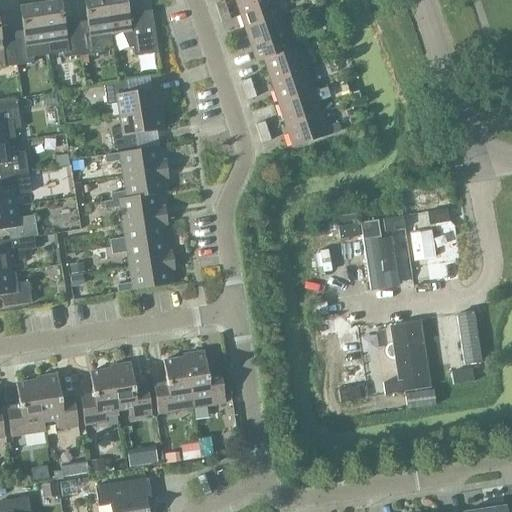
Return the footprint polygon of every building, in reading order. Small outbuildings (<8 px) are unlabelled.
[(112,46),(110,36),(104,0),(83,0),(87,27),(75,29),(80,57),(96,55),(97,48),(112,46)] [(134,58),(157,55),(151,18),(129,21),(125,0),(104,0),(110,36),(120,34),(128,50),(133,49),(134,58)] [(244,29),(281,17),(275,0),(259,0),(237,8),(244,29)] [(215,4),(218,14),(227,11),(224,1),(215,4)] [(80,57),(75,29),(63,31),(59,4),(39,7),(47,56),(61,54),(65,60),(80,57)] [(34,58),(47,56),(39,7),(19,10),(23,37),(11,39),(16,67),(33,65),(34,58)] [(230,20),(227,11),(218,14),(222,23),(230,20)] [(292,50),(281,17),(244,29),(252,52),(254,51),(258,63),(263,61),(263,60),(281,54),(292,50)] [(16,67),(11,39),(0,40),(0,68),(0,69),(16,67)] [(270,82),(307,70),(300,48),(281,54),(263,60),(263,61),(270,82)] [(278,104),(314,92),(307,70),(270,82),(278,104)] [(241,82),(244,91),(253,88),(250,79),(241,82)] [(119,116),(161,109),(158,92),(155,93),(155,89),(130,93),(128,81),(104,85),(107,106),(117,104),(119,116)] [(285,125),(321,113),(318,102),(332,97),(328,87),(314,92),(278,104),(285,125)] [(256,98),(253,88),(244,91),(248,101),(256,98)] [(0,144),(7,144),(15,142),(13,131),(21,129),(18,109),(16,97),(0,99),(0,144)] [(161,127),(164,127),(161,109),(119,116),(121,128),(111,130),(114,150),(139,146),(137,135),(161,131),(161,127)] [(326,126),(321,113),(285,125),(292,148),(343,131),(339,122),(326,126)] [(256,125),(259,134),(268,131),(264,122),(256,125)] [(31,150),(57,149),(55,129),(30,131),(31,150)] [(271,141),(268,131),(259,134),(262,144),(271,141)] [(0,177),(29,173),(26,152),(9,155),(7,144),(0,144),(0,177)] [(123,177),(167,170),(166,161),(161,162),(159,148),(119,154),(105,156),(106,164),(120,162),(123,177)] [(104,204),(158,195),(166,194),(164,180),(168,179),(167,170),(123,177),(125,192),(111,195),(112,201),(104,203),(104,204)] [(15,195),(32,192),(29,173),(0,177),(0,179),(1,189),(0,189),(0,209),(17,207),(15,195)] [(122,223),(166,216),(165,207),(160,208),(158,195),(104,204),(105,210),(120,208),(122,223)] [(10,241),(33,238),(38,237),(34,216),(18,218),(17,207),(0,209),(0,230),(8,230),(10,241)] [(360,217),(370,285),(399,281),(391,230),(402,229),(399,211),(360,217)] [(459,235),(468,234),(467,214),(458,215),(459,235)] [(111,248),(165,240),(163,226),(168,225),(166,216),(122,223),(124,238),(110,241),(111,248)] [(339,240),(359,238),(358,225),(338,227),(339,240)] [(321,256),(321,227),(312,227),(312,256),(321,256)] [(430,229),(410,233),(417,277),(438,274),(430,229)] [(0,275),(10,274),(9,262),(25,260),(24,251),(35,249),(33,238),(10,241),(0,242),(0,275)] [(129,268),(173,261),(172,252),(167,253),(165,240),(111,248),(112,255),(127,253),(129,268)] [(129,268),(130,273),(131,283),(117,286),(118,293),(133,291),(172,285),(170,271),(175,270),(173,261),(129,268)] [(10,274),(0,275),(0,296),(2,296),(3,308),(32,303),(28,282),(12,285),(10,274)] [(312,307),(333,304),(330,291),(310,295),(312,307)] [(324,322),(343,315),(340,307),(321,314),(324,322)] [(451,372),(454,387),(474,383),(471,366),(481,364),(473,313),(455,316),(464,371),(451,372)] [(339,321),(317,325),(326,371),(361,364),(357,343),(343,346),(339,321)] [(431,390),(420,324),(389,329),(398,382),(383,384),(385,397),(431,390)] [(204,407),(225,404),(221,372),(207,375),(204,355),(184,358),(190,400),(191,410),(204,407)] [(191,410),(190,400),(184,358),(163,362),(167,387),(154,389),(158,415),(180,411),(191,410)] [(130,419),(152,415),(148,390),(135,392),(131,367),(110,370),(116,412),(129,410),(130,419)] [(117,415),(116,412),(110,370),(89,373),(93,399),(80,401),(84,426),(106,423),(106,417),(117,415)] [(56,430),(78,427),(74,402),(61,404),(57,378),(37,381),(43,423),(55,421),(56,430)] [(45,432),(43,423),(37,381),(16,385),(20,410),(7,412),(11,438),(33,434),(45,432)] [(339,404),(366,399),(364,387),(336,391),(339,404)] [(185,440),(186,450),(205,449),(205,439),(185,440)] [(130,444),(132,457),(163,453),(161,440),(130,444)] [(183,441),(168,443),(169,453),(184,452),(183,441)] [(93,454),(66,455),(66,468),(93,467),(93,454)] [(35,459),(38,473),(54,468),(50,455),(35,459)] [(48,488),(63,486),(62,472),(46,474),(48,488)] [(148,511),(145,494),(150,493),(148,479),(95,487),(98,507),(110,506),(110,511),(148,511)] [(29,511),(27,498),(0,502),(0,511),(29,511)]
